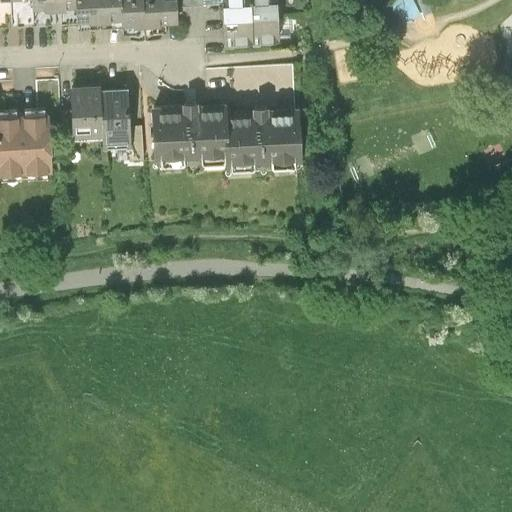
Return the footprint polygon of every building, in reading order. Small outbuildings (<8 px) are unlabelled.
[(30,0),(16,0),(18,24),(32,23),(31,8),(30,0)] [(93,20),(98,20),(97,0),(75,0),(76,5),(77,21),(93,20)] [(97,0),(98,20),(105,20),(120,19),(119,0),(97,0)] [(119,0),(120,19),(121,25),(144,23),(142,0),(119,0)] [(142,0),(144,23),(178,22),(176,0),(142,0)] [(219,0),(220,0),(223,41),(278,37),(275,0),(219,0)] [(76,5),(60,6),(61,22),(77,21),(76,5)] [(49,22),(48,7),(31,8),(32,23),(49,22)] [(93,20),(77,21),(77,29),(93,28),(93,20)] [(96,82),(67,83),(69,107),(70,130),(70,135),(99,133),(96,85),(96,82)] [(125,84),(96,85),(99,133),(99,141),(129,139),(128,122),(125,84)] [(149,154),(222,150),(224,107),(224,101),(196,102),(195,97),(179,98),(179,103),(147,104),(149,154)] [(250,105),(224,107),(222,150),(222,158),(297,154),(295,104),(265,105),(265,102),(250,103),(250,105)] [(70,130),(69,107),(60,107),(61,130),(70,130)] [(48,109),(0,111),(0,170),(51,168),(48,109)] [(140,122),(128,122),(129,139),(130,156),(142,156),(140,122)]
